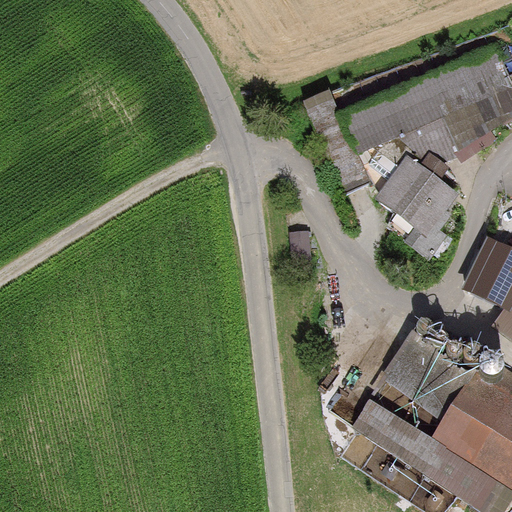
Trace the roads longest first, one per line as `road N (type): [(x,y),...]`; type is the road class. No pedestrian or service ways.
road 1 (unclassified): [(285,511),(258,262),(237,150),(197,50),(157,0)]
road 2 (track): [(237,150),(140,192),(0,281)]
